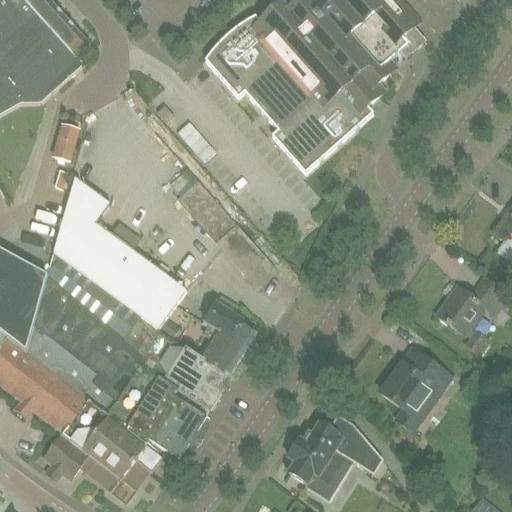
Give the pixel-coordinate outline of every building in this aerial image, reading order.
[(0,0),(0,119),(20,108),(41,108),(47,102),(58,92),(73,80),(76,77),(84,69),(77,60),(89,49),(89,48),(46,0),(0,0)] [(208,60),(205,64),(209,68),(239,102),(245,96),(279,134),(272,139),(306,177),(374,117),(368,109),(385,94),(379,87),(397,71),(390,64),(400,55),(407,62),(416,54),(427,44),(423,40),(410,26),(416,20),(398,0),(392,5),(387,0),(306,0),(298,8),(291,1),(255,32),(249,24),(241,28),(232,35),(224,42),(215,51),(208,60)] [(158,116),(159,118),(167,127),(175,120),(165,109),(158,116)] [(62,130),(55,161),(70,164),(78,134),(62,130)] [(63,192),(67,177),(67,176),(62,175),(58,191),(63,192)] [(177,202),(197,184),(188,175),(168,192),(177,202)] [(197,184),(177,202),(226,258),(258,293),(274,271),(197,184)] [(92,294),(158,342),(189,299),(92,229),(107,211),(98,205),(90,199),(82,193),(74,188),(52,264),(92,294)] [(511,262),(511,217),(509,221),(496,239),(506,246),(500,254),(511,262)] [(180,462),(209,415),(179,396),(181,392),(159,378),(144,368),(147,365),(123,342),(47,278),(46,282),(0,254),(0,335),(144,447),(148,442),(180,462)] [(170,343),(158,342),(92,294),(52,264),(47,278),(123,342),(147,365),(144,368),(159,378),(181,392),(179,396),(209,415),(231,382),(228,380),(203,364),(170,343)] [(480,338),(471,331),(491,303),(500,310),(509,298),(486,281),(471,301),(458,291),(437,321),(450,331),(451,329),(471,344),(467,349),(479,358),(489,344),(480,338)] [(229,351),(242,359),(248,350),(250,351),(255,343),(253,342),(255,339),(240,329),(243,325),(217,308),(207,324),(221,334),(220,336),(230,342),(232,346),(229,351)] [(236,369),(242,359),(229,351),(232,346),(230,342),(220,336),(221,334),(207,324),(204,328),(209,331),(205,338),(211,342),(212,341),(216,343),(203,364),(228,380),(230,378),(233,379),(238,371),(236,369)] [(144,447),(0,335),(0,387),(22,404),(16,412),(28,420),(33,413),(64,437),(44,462),(53,469),(46,477),(55,484),(62,476),(71,483),(81,470),(112,493),(110,496),(111,497),(112,495),(126,506),(135,494),(136,495),(137,494),(134,492),(148,473),(151,475),(162,460),(144,447)] [(404,366),(402,368),(381,398),(401,412),(404,414),(397,425),(419,441),(420,440),(418,439),(414,436),(421,425),(441,397),(452,381),(426,362),(413,353),(404,366)] [(354,466),(374,479),(383,464),(353,428),(338,418),(329,433),(319,427),(312,438),(309,437),(304,445),(301,443),(289,462),(295,466),(289,476),(308,488),(314,478),(319,481),(320,480),(328,485),(344,460),(354,466)] [(314,478),(308,488),(331,502),(354,466),(344,460),(328,485),(320,480),(319,481),(314,478)] [(497,511),(482,500),(472,511),(497,511)]
